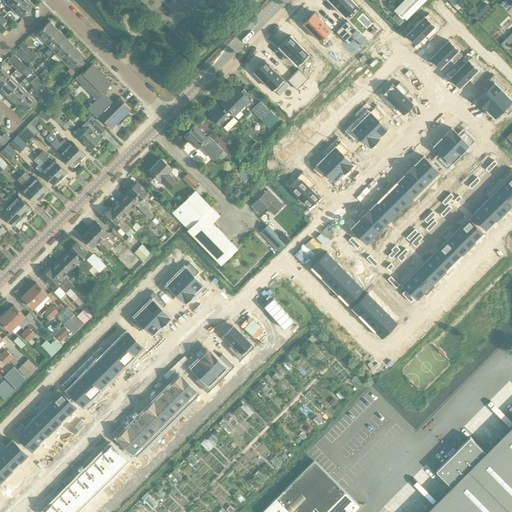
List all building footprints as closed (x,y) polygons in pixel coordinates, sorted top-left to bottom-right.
[(20,0),(3,0),(12,8),(20,0)] [(33,5),(28,0),(20,0),(12,8),(21,17),(33,5)] [(351,0),(329,0),(349,19),(359,8),(351,0)] [(402,19),(421,0),(404,0),(394,11),(402,19)] [(305,20),(303,23),(320,40),(331,30),(313,12),(311,15),(309,13),(304,19),(305,20)] [(425,17),(407,34),(416,44),(426,34),(430,39),(439,31),(425,17)] [(46,42),(58,30),(50,21),(43,28),(41,25),(31,34),(34,37),(38,34),(46,42)] [(347,21),(341,26),(351,36),(357,30),(347,21)] [(341,26),(336,32),(349,45),(354,39),(351,36),(341,26)] [(67,39),(67,38),(58,30),(46,42),(50,47),(46,51),(50,55),(54,51),(67,39)] [(290,35),(279,46),(299,67),(310,56),(290,35)] [(63,60),(75,47),(67,39),(54,51),(63,60)] [(449,40),(431,58),(440,68),(449,58),(454,63),(462,55),(449,40)] [(85,63),(82,60),(81,59),(84,56),(75,47),(63,60),(71,68),(68,71),(72,76),(85,63)] [(24,60),(28,56),(28,55),(21,48),(16,52),(24,60)] [(28,56),(33,61),(38,56),(33,51),(28,55),(28,56)] [(17,69),(23,63),(14,55),(8,61),(17,69)] [(24,60),(29,65),(33,61),(28,56),(24,60)] [(468,60),(450,78),(460,87),(469,78),(473,83),(482,74),(468,60)] [(265,61),(254,71),(261,78),(259,80),(265,86),(266,84),(274,92),(285,81),(265,61)] [(23,63),(17,69),(20,73),(26,67),(23,63)] [(97,99),(105,94),(106,93),(106,89),(111,84),(105,77),(105,75),(100,70),(98,70),(92,64),(83,73),(82,72),(76,78),(97,99)] [(0,86),(10,76),(2,67),(0,68),(0,86)] [(45,69),(39,76),(43,79),(49,73),(45,69)] [(298,69),(293,74),(302,84),(308,78),(298,69)] [(293,74),(287,80),(297,90),(302,84),(293,74)] [(0,88),(7,95),(19,84),(10,76),(0,86),(0,88)] [(34,86),(40,80),(36,76),(30,83),(34,86)] [(486,91),(477,100),(486,109),(503,91),(490,78),(481,86),(486,91)] [(26,84),(23,80),(19,84),(7,95),(16,104),(28,92),(23,87),(26,84)] [(40,80),(34,86),(37,90),(44,83),(40,80)] [(400,82),(386,96),(403,114),(413,104),(403,95),(408,90),(400,82)] [(48,87),(40,96),(45,101),(53,93),(48,87)] [(218,106),(210,115),(219,124),(220,124),(223,127),(227,131),(239,120),(234,116),(250,100),(246,96),(248,93),(244,88),(241,91),(237,87),(221,103),(224,107),(221,110),(218,106)] [(35,92),(31,89),(31,88),(28,92),(16,104),(25,113),(37,101),(31,96),(35,92)] [(511,100),(503,91),(486,109),(494,118),(504,109),(508,113),(511,109),(511,100)] [(130,109),(124,103),(125,101),(120,97),(113,103),(105,94),(97,99),(88,109),(99,119),(100,117),(111,128),(130,109)] [(260,101),(251,110),(262,121),(271,112),(260,101)] [(375,107),(361,120),(379,138),(388,129),(378,120),(383,115),(375,107)] [(47,121),(52,116),(44,108),(39,113),(47,121)] [(26,126),(35,135),(38,131),(34,126),(39,121),(35,117),(26,126)] [(69,126),(66,123),(64,122),(61,119),(58,122),(66,130),(68,127),(69,126)] [(69,126),(68,127),(71,129),(75,125),(69,120),(66,123),(69,126)] [(105,129),(96,120),(84,132),(80,128),(78,127),(74,131),(79,137),(91,149),(95,144),(96,145),(101,141),(100,140),(101,139),(98,136),(105,129)] [(361,120),(347,134),(356,142),(361,138),(370,147),(379,138),(361,120)] [(200,145),(209,154),(218,146),(213,141),(211,143),(206,139),(207,138),(194,125),(185,135),(197,147),(200,145)] [(26,144),(35,135),(26,126),(17,136),(26,144)] [(452,128),(443,137),(460,155),(474,141),(465,132),(461,137),(452,128)] [(18,151),(26,144),(17,136),(10,143),(18,151)] [(70,145),(64,139),(61,136),(57,139),(79,161),(85,155),(73,142),(70,145)] [(443,137),(434,146),(443,155),(438,160),(447,168),(460,155),(443,137)] [(79,161),(57,139),(56,138),(52,143),(58,149),(59,148),(63,152),(60,154),(72,167),(79,161)] [(340,142),(326,155),(344,173),(353,164),(344,155),(348,150),(340,142)] [(9,160),(16,153),(8,144),(1,151),(9,160)] [(67,173),(54,160),(49,154),(48,153),(42,151),(38,156),(42,160),(61,179),(67,173)] [(326,155),(313,169),(321,177),(326,172),(335,182),(344,173),(326,155)] [(42,172),(54,185),(61,179),(42,160),(38,156),(34,159),(39,164),(44,170),(42,172)] [(423,156),(414,165),(429,181),(439,171),(423,156)] [(199,157),(194,161),(201,169),(206,164),(199,157)] [(178,181),(168,172),(172,169),(161,158),(149,170),(160,181),(160,180),(169,190),(178,181)] [(414,165),(405,174),(421,190),(429,181),(414,165)] [(34,181),(28,175),(25,172),(21,176),(42,197),(49,191),(36,178),(34,181)] [(198,182),(188,172),(182,178),(192,188),(198,182)] [(405,174),(396,183),(412,199),(421,190),(405,174)] [(306,175),(292,189),(309,207),(319,197),(310,188),(314,184),(306,175)] [(36,203),(42,197),(21,176),(18,179),(26,188),(24,190),(36,203)] [(511,186),(506,181),(497,189),(511,203),(511,186)] [(148,211),(149,210),(152,207),(146,200),(143,197),(147,193),(136,183),(128,190),(130,192),(148,211)] [(396,183),(387,192),(403,207),(412,199),(396,183)] [(12,200),(8,195),(1,188),(0,188),(0,195),(22,217),(31,208),(18,196),(13,202),(12,200)] [(284,206),(267,189),(251,205),(260,214),(266,207),(274,215),(284,206)] [(511,203),(497,189),(489,198),(504,213),(511,205),(511,203)] [(195,191),(172,213),(188,229),(187,231),(221,265),(238,249),(237,248),(213,223),(220,216),(197,193),(195,191)] [(153,215),(149,210),(148,211),(130,192),(129,193),(120,201),(130,210),(135,205),(138,207),(145,214),(149,219),(150,218),(152,216),(153,215)] [(387,192),(378,201),(394,216),(403,207),(387,192)] [(0,195),(0,211),(14,225),(22,217),(0,195)] [(489,198),(480,206),(496,222),(504,213),(489,198)] [(124,216),(130,210),(120,201),(112,209),(111,210),(133,233),(132,233),(134,234),(135,233),(138,230),(141,227),(136,223),(133,226),(127,219),(124,216)] [(378,201),(369,210),(385,225),(394,216),(378,201)] [(480,206),(471,215),(487,231),(496,222),(480,206)] [(133,233),(111,210),(110,209),(102,217),(112,227),(116,224),(119,226),(126,233),(129,236),(132,233),(133,233)] [(369,210),(360,219),(376,234),(385,225),(369,210)] [(177,218),(168,227),(173,233),(183,225),(177,218)] [(468,218),(461,226),(476,241),(484,234),(468,218)] [(360,219),(351,228),(367,243),(376,234),(360,219)] [(109,249),(113,246),(103,236),(107,232),(97,222),(89,229),(109,249)] [(260,232),(279,251),(291,240),(283,232),(278,236),(267,225),(260,232)] [(461,226),(453,233),(469,248),(476,241),(461,226)] [(106,253),(109,249),(89,229),(82,237),(92,247),(96,244),(99,247),(105,253),(106,253)] [(453,233),(446,240),(462,256),(469,248),(453,233)] [(446,240),(439,247),(454,263),(462,256),(446,240)] [(94,254),(88,261),(86,259),(83,256),(87,253),(76,242),(69,250),(70,251),(89,270),(88,270),(95,277),(106,266),(94,254)] [(138,248),(147,256),(151,252),(142,244),(138,248)] [(109,249),(117,257),(120,253),(113,246),(109,249)] [(439,247),(432,254),(447,270),(454,263),(439,247)] [(148,257),(147,256),(138,248),(134,252),(143,261),(148,257)] [(88,271),(88,270),(89,270),(70,251),(69,252),(61,260),(70,269),(76,264),(78,267),(85,273),(88,271)] [(327,252),(311,267),(320,276),(336,261),(327,252)] [(432,254),(424,262),(440,277),(447,270),(432,254)] [(64,275),(70,269),(61,260),(52,268),(51,269),(70,288),(71,287),(74,285),(67,278),(64,275)] [(336,261),(320,276),(329,285),(345,270),(336,261)] [(190,262),(176,275),(194,293),(203,284),(194,275),(198,270),(190,262)] [(424,262),(417,269),(433,284),(440,277),(424,262)] [(51,269),(50,268),(42,276),(53,286),(56,283),(59,286),(66,292),(69,289),(70,288),(51,269)] [(417,269),(410,276),(425,292),(433,284),(417,269)] [(345,270),(329,285),(338,294),(354,279),(345,270)] [(176,275),(163,289),(171,297),(176,293),(185,302),(194,293),(176,275)] [(410,276),(402,284),(418,299),(425,292),(410,276)] [(354,279),(338,294),(347,304),(363,288),(354,279)] [(123,284),(122,283),(123,283),(121,281),(116,287),(112,283),(108,288),(113,293),(123,284)] [(29,289),(40,301),(48,294),(36,282),(29,289)] [(33,308),(40,301),(29,289),(21,297),(33,308)] [(367,292),(352,308),(359,316),(375,300),(367,292)] [(157,294),(144,308),(161,325),(170,317),(161,307),(166,303),(157,294)] [(375,300),(359,316),(367,323),(382,307),(375,300)] [(55,316),(59,312),(51,304),(47,308),(55,316)] [(6,312),(18,324),(25,316),(13,305),(6,312)] [(94,314),(92,312),(87,307),(84,309),(90,315),(91,316),(94,314)] [(382,307),(367,323),(374,330),(389,315),(382,307)] [(51,319),(55,316),(47,308),(44,311),(51,319)] [(144,308),(130,321),(138,330),(143,325),(152,334),(161,325),(144,308)] [(90,315),(84,309),(77,316),(84,323),(91,316),(90,315)] [(0,320),(10,331),(18,324),(6,312),(0,317),(0,320)] [(74,314),(64,325),(74,334),(84,324),(74,314)] [(389,315),(374,330),(381,338),(397,322),(389,315)] [(59,341),(69,331),(63,325),(60,329),(54,336),(59,341)] [(233,325),(224,335),(233,344),(228,348),(237,357),(251,343),(233,325)] [(31,339),(35,334),(28,327),(24,331),(31,339)] [(31,339),(24,331),(21,334),(29,342),(31,339)] [(128,331),(119,340),(134,355),(143,346),(128,331)] [(18,336),(13,341),(21,349),(26,345),(18,336)] [(119,340),(110,348),(126,364),(134,355),(119,340)] [(110,348),(102,356),(117,372),(126,364),(110,348)] [(10,360),(13,357),(6,349),(2,353),(10,360)] [(209,349),(200,358),(218,376),(231,362),(223,354),(218,359),(209,349)] [(0,358),(6,364),(10,360),(2,353),(0,354),(0,358)] [(102,356),(93,365),(109,380),(117,372),(102,356)] [(10,360),(14,365),(15,365),(18,362),(13,357),(10,360)] [(27,377),(31,373),(37,367),(28,358),(23,364),(18,368),(27,377)] [(200,358),(191,367),(200,376),(196,381),(204,389),(218,376),(200,358)] [(93,365),(85,373),(100,389),(109,380),(93,365)] [(25,378),(14,366),(4,376),(15,388),(25,378)] [(85,373),(76,382),(92,397),(100,389),(85,373)] [(181,374),(171,384),(187,399),(196,390),(181,374)] [(4,379),(0,383),(0,394),(4,399),(15,389),(4,379)] [(76,382),(67,391),(83,406),(92,397),(76,382)] [(171,384),(162,393),(178,408),(187,399),(171,384)] [(61,391),(53,399),(69,414),(76,407),(61,391)] [(162,393),(154,402),(169,417),(178,408),(162,393)] [(53,399),(46,406),(61,422),(69,414),(53,399)] [(154,402),(145,410),(160,426),(169,417),(154,402)] [(46,406),(39,413),(54,429),(61,422),(46,406)] [(145,410),(136,419),(151,435),(160,426),(145,410)] [(39,413),(32,420),(47,436),(54,429),(39,413)] [(136,419),(127,428),(142,444),(151,435),(136,419)] [(32,420),(24,428),(40,443),(47,436),(32,420)] [(511,511),(511,425),(486,451),(471,436),(435,471),(450,487),(424,511),(511,511)] [(24,428),(17,435),(32,451),(40,443),(24,428)] [(127,428),(117,437),(133,453),(142,444),(127,428)] [(13,439),(5,447),(20,463),(28,455),(13,439)] [(112,443),(103,452),(118,467),(127,459),(112,443)] [(5,447),(0,451),(0,456),(13,470),(20,463),(5,447)] [(103,452),(95,460),(110,476),(118,467),(103,452)] [(0,456),(0,470),(6,477),(13,470),(0,456)] [(95,460),(86,469),(101,484),(110,476),(95,460)] [(353,511),(360,506),(359,505),(314,460),(261,511),(353,511)] [(86,469),(78,477),(93,493),(101,484),(86,469)] [(78,477),(69,486),(84,501),(93,493),(78,477)] [(69,486),(60,494),(76,510),(84,501),(69,486)] [(60,494),(52,503),(61,511),(73,511),(76,510),(60,494)] [(61,511),(52,503),(43,511),(61,511)]
